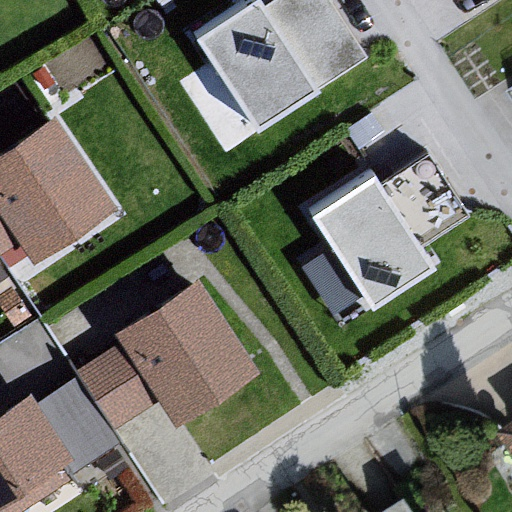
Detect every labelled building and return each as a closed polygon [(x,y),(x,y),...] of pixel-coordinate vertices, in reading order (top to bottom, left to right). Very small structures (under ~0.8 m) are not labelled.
[(265,0),(250,0),(201,31),(259,122),(361,58),(323,0),(276,0),(269,5),(265,0)] [(0,251),(14,242),(34,270),(123,208),(61,118),(0,160),(0,251)] [(370,169),(310,206),(372,306),(438,265),(423,241),(463,216),(429,161),(382,189),(370,169)] [(124,342),(80,369),(116,426),(162,397),(179,425),(261,373),(200,278),(117,331),(124,342)] [(32,403),(0,423),(0,511),(21,511),(79,474),(32,403)] [(511,438),(498,447),(511,468),(511,438)]
